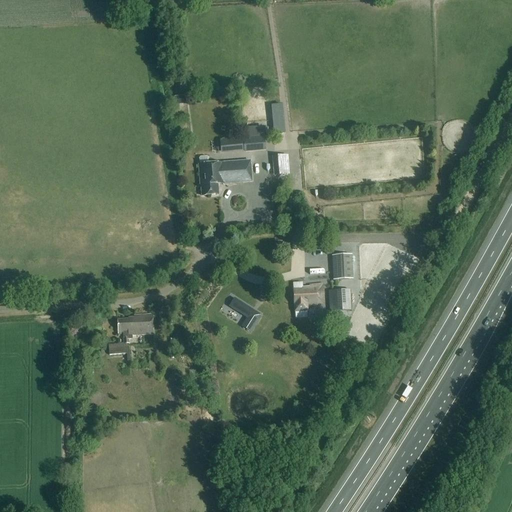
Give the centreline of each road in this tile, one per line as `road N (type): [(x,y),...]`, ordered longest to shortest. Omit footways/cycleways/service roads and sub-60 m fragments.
road 1 (motorway): [(511,217),(335,511)]
road 2 (motorway): [(364,511),(511,270)]
road 3 (unclassified): [(0,311),(149,299),(191,274),(223,230)]
